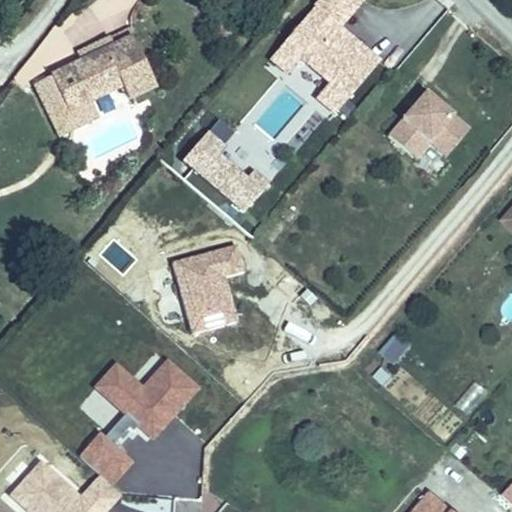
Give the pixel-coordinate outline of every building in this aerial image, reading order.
[(335,0),(331,0),(324,9),(348,30),(358,19),(335,0)] [(348,30),(324,9),(279,61),(297,76),(308,63),(337,87),(325,100),(344,116),(388,64),(348,30)] [(148,88),(125,37),(44,74),(60,111),(81,102),(78,95),(108,81),(112,88),(118,102),(148,88)] [(78,95),(81,102),(112,88),(108,81),(78,95)] [(386,135),(408,154),(426,133),(447,151),(466,129),(422,92),(386,135)] [(413,158),(426,142),(443,156),(447,151),(426,133),(408,154),(413,158)] [(276,190),(216,138),(193,164),(253,216),(276,190)] [(253,276),(246,249),(182,266),(200,338),(245,326),(234,281),(253,276)] [(395,364),(410,345),(396,333),(380,351),(395,364)] [(206,392),(176,364),(150,393),(124,369),(105,390),(161,441),(206,392)] [(470,414),(486,387),(471,378),(455,406),(470,414)] [(110,432),(122,412),(105,403),(94,423),(110,432)] [(43,458),(3,502),(14,511),(101,511),(89,500),(43,458)] [(108,479),(89,500),(101,511),(114,511),(128,498),(108,479)] [(452,511),(438,499),(426,511),(452,511)]
